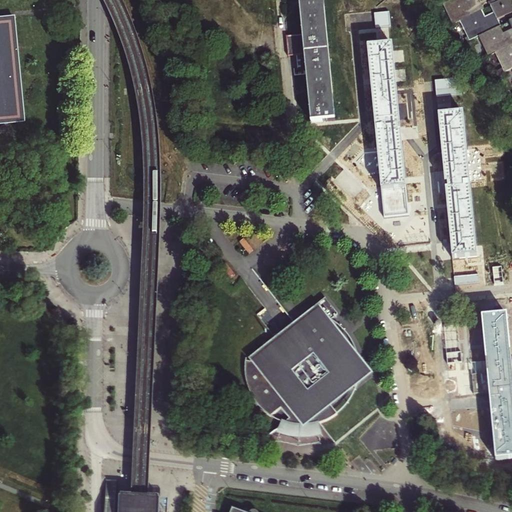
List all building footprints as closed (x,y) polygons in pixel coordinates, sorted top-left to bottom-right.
[(323,0),(299,0),(303,36),(287,38),(289,56),(304,55),(311,123),(335,121),(323,0)] [(486,0),(470,0),(468,1),(467,0),(451,0),(443,4),(452,24),(459,21),(476,13),(473,6),(480,3),(486,0)] [(481,11),(476,13),(459,21),(469,41),(478,36),(494,29),(491,22),(496,20),(511,12),(511,7),(508,0),(503,0),(490,6),(493,13),(484,17),(481,11)] [(399,2),(384,3),(386,18),(401,17),(399,2)] [(476,13),(481,11),(483,10),(480,3),(473,6),(476,13)] [(11,19),(0,20),(0,126),(20,124),(11,19)] [(499,26),(494,29),(478,36),(488,56),(495,53),(511,44),(511,43),(510,38),(511,36),(511,20),(509,22),(511,27),(511,29),(503,34),(499,26)] [(494,29),(499,26),(496,20),(491,22),(494,29)] [(511,44),(495,53),(504,72),(511,69),(511,68),(511,44)] [(392,46),(368,48),(376,129),(381,192),(406,189),(392,46)] [(461,115),(439,116),(444,172),(446,191),(453,259),(477,257),(463,114),(461,115)] [(406,189),(381,192),(384,218),(409,216),(406,189)] [(511,256),(480,259),(482,273),(511,270),(511,256)] [(372,372),(360,354),(317,302),(248,357),(247,365),(247,375),(248,385),(251,395),(256,403),(262,411),(270,418),(278,423),(283,425),(285,426),(297,416),(304,425),(313,418),(320,426),(330,422),(339,416),(329,406),(372,372)] [(511,371),(507,316),(483,318),(485,337),(488,374),(473,376),(474,394),(490,393),(490,398),(496,457),(496,460),(511,458),(511,371)] [(324,439),(320,426),(313,418),(304,425),(297,416),(285,426),(283,425),(281,429),(277,437),(280,438),(289,441),(301,442),(312,442),(318,441),(324,439)] [(158,511),(159,503),(160,498),(121,496),(120,511),(158,511)]
